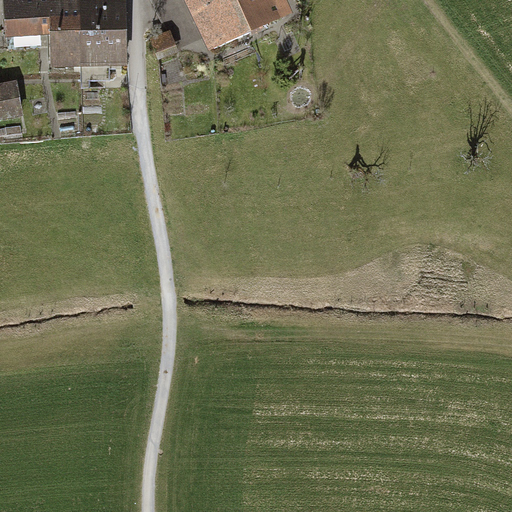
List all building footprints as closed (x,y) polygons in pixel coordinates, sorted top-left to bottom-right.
[(44,23),(42,0),(0,0),(0,22),(1,44),(44,42),(44,23)] [(42,0),(44,23),(77,21),(78,36),(121,34),(119,0),(42,0)] [(230,0),(181,0),(205,53),(246,35),(230,0)] [(230,0),(246,35),(287,18),(279,0),(230,0)] [(44,23),(44,42),(46,74),(123,70),(121,34),(78,36),(77,21),(44,23)] [(175,55),(166,35),(148,43),(156,63),(175,55)] [(0,88),(0,124),(16,123),(12,87),(0,88)] [(109,95),(94,96),(94,109),(110,109),(109,95)]
